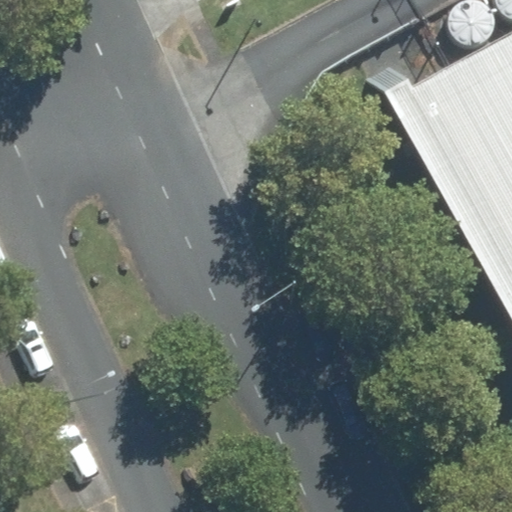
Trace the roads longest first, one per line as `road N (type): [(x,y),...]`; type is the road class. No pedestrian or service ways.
road 1 (unclassified): [(140,0),(369,511)]
road 2 (unclassified): [(156,511),(0,174)]
